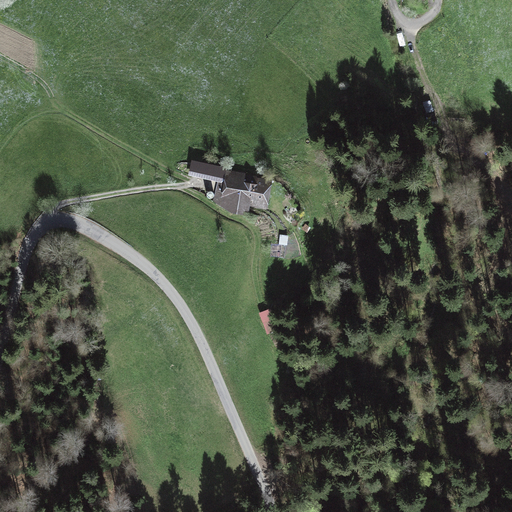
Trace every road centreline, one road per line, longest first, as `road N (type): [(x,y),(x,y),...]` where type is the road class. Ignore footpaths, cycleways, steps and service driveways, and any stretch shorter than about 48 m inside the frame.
road 1 (unclassified): [(0,352),(34,234),(55,218),(98,234),(152,272),(182,307),(273,511)]
road 2 (track): [(0,154),(27,122),(53,113),(197,184)]
road 3 (track): [(204,187),(74,200),(56,206),(47,221)]
